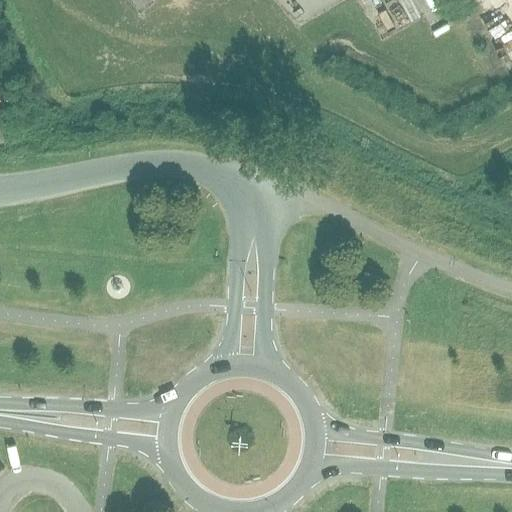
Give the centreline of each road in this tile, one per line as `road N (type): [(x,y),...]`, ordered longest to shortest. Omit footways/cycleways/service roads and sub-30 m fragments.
road 1 (unclassified): [(511,288),(255,179)]
road 2 (unclassified): [(255,179),(179,161),(0,193)]
road 3 (primary): [(313,471),(511,467)]
road 4 (primary): [(511,464),(316,432)]
road 5 (primary): [(0,411),(165,454)]
road 6 (primary): [(169,419),(0,410)]
road 7 (unclassified): [(267,373),(252,213)]
road 8 (unclassified): [(252,213),(228,370)]
